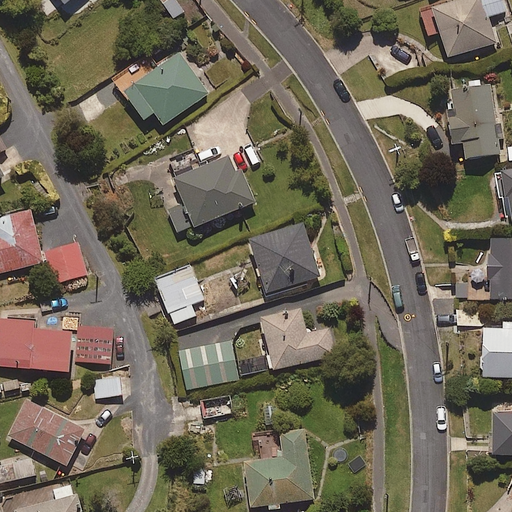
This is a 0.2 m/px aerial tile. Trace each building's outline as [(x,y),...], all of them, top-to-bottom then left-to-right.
[(426,9),(433,35),(442,32),(449,56),(496,43),(488,15),(506,10),(502,0),(456,0),(434,6),(426,9)] [(164,123),(209,93),(180,51),(169,58),(165,52),(144,66),(149,72),(123,90),(143,119),(155,110),(164,123)] [(493,123),(490,86),(454,88),(455,109),(447,109),(449,144),(463,143),(464,157),(499,155),(498,139),(503,139),(502,123),(493,123)] [(0,180),(6,177),(0,165),(0,154),(9,150),(0,133),(0,180)] [(182,202),(168,207),(178,233),(257,203),(243,167),(235,170),(230,158),(173,180),(182,202)] [(511,169),(502,169),(502,199),(510,199),(510,220),(511,220),(511,169)] [(0,272),(44,261),(30,208),(0,216),(0,272)] [(322,279),(306,223),(250,238),(265,295),(322,279)] [(490,277),(474,277),(474,302),(511,301),(511,239),(489,239),(490,277)] [(87,275),(79,243),(48,250),(56,283),(87,275)] [(204,299),(189,264),(155,279),(174,325),(198,315),(193,303),(204,299)] [(307,334),(300,308),(260,318),(273,369),(336,353),(329,328),(307,334)] [(34,321),(0,319),(0,366),(69,370),(71,331),(34,329),(34,321)] [(511,320),(504,320),(504,330),(483,331),(485,377),(511,376),(511,320)] [(114,364),(115,326),(77,325),(76,362),(114,364)] [(241,375),(233,348),(214,354),(221,380),(241,375)] [(123,395),(121,375),(94,378),(96,398),(123,395)] [(204,418),(233,412),(230,394),(200,400),(204,418)] [(65,467),(85,430),(27,399),(7,436),(65,467)] [(511,454),(511,401),(494,401),(492,454),(511,454)] [(249,507),(314,499),(305,430),(262,436),(265,459),(243,462),(249,507)] [(0,482),(35,476),(31,456),(0,462),(0,482)] [(82,511),(75,484),(52,489),(55,500),(13,510),(13,511),(82,511)]
